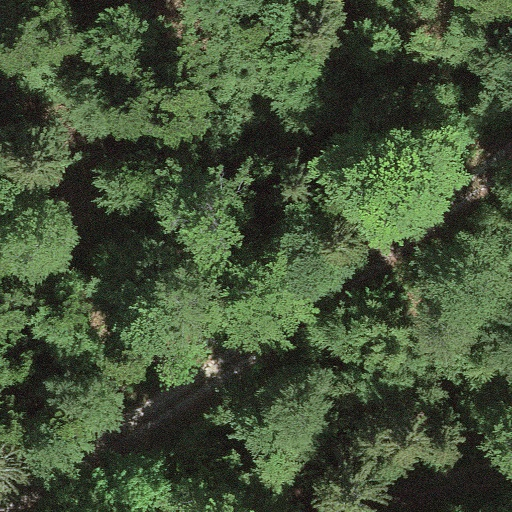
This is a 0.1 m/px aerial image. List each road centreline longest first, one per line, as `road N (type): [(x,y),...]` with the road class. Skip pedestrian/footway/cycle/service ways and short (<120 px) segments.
road 1 (track): [(0,511),(303,313),(511,153)]
road 2 (track): [(346,511),(511,465)]
